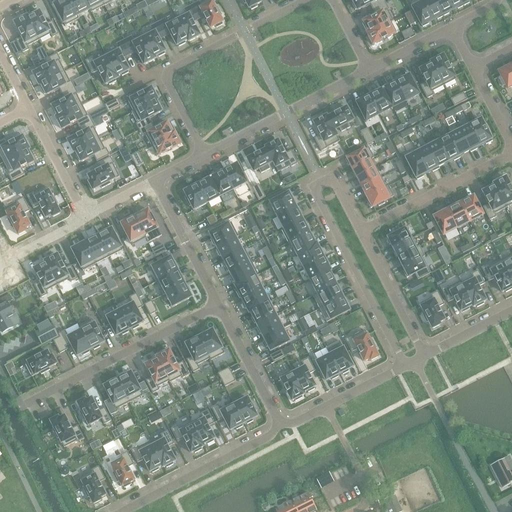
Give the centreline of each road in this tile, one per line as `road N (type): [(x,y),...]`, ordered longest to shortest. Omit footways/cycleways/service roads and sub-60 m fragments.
road 1 (residential): [(359,231),(332,179),(320,178),(312,189),(401,360),(414,360)]
road 2 (residential): [(217,305),(27,404)]
road 3 (residential): [(367,71),(203,154)]
road 4 (residential): [(281,430),(117,511)]
road 5 (residential): [(511,153),(359,231)]
road 6 (residential): [(493,511),(414,360)]
road 7 (residential): [(166,78),(307,0)]
road 8 (residential): [(414,360),(281,430)]
road 9 (residential): [(414,360),(420,350),(359,231)]
road 10 (residential): [(281,430),(217,305)]
road 11 (residential): [(217,305),(155,180)]
road 12 (residential): [(87,218),(28,108)]
road 13 (unknown): [(79,511),(35,399)]
